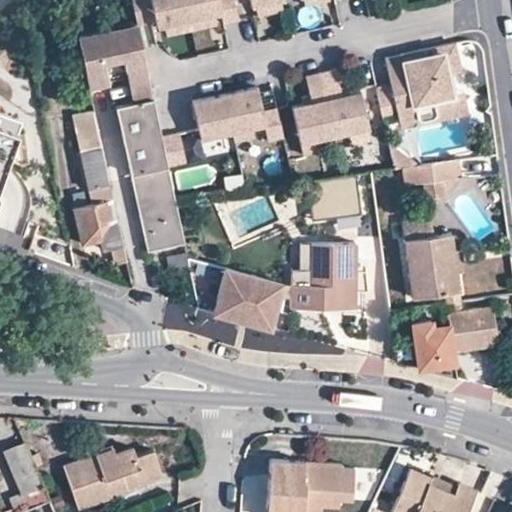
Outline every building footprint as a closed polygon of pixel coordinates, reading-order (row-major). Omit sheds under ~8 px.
[(0,0),(0,200),(25,132),(0,123),(0,0)] [(129,0),(135,22),(135,23),(153,20),(154,26),(162,24),(195,17),(211,14),(218,12),(221,22),(237,19),(233,2),(243,0),(247,0),(249,5),(265,1),(270,0),(129,0)] [(270,0),(265,1),(253,4),(255,14),(279,8),(277,0),(270,0)] [(213,24),(211,14),(195,17),(162,24),(164,34),(213,24)] [(135,22),(75,34),(85,77),(124,69),(144,64),(135,23),(135,22)] [(460,70),(454,42),(422,49),(423,56),(442,52),(447,73),(460,70)] [(423,56),(422,49),(403,53),(405,60),(423,56)] [(447,73),(442,52),(423,56),(405,60),(403,53),(385,57),(399,120),(416,117),(422,119),(433,117),(436,112),(433,98),(452,94),(447,73)] [(144,64),(124,69),(132,102),(151,98),(144,64)] [(342,94),(341,86),(336,67),(305,74),(309,93),(311,100),(302,102),(292,105),(299,141),(320,136),(349,130),(369,125),(362,89),(342,94)] [(387,91),(385,81),(376,83),(378,93),(387,91)] [(351,91),(350,84),(341,86),(342,94),(351,91)] [(261,110),(255,85),(191,99),(197,127),(198,137),(211,134),(234,129),(250,125),(262,123),(266,139),(282,136),(276,107),(261,110)] [(468,112),(464,91),(452,94),(433,98),(436,112),(433,117),(422,119),(416,117),(399,120),(400,127),(468,112)] [(311,100),(309,93),(300,95),(302,102),(311,100)] [(160,135),(151,98),(132,102),(115,106),(147,251),(183,243),(179,222),(173,195),(166,165),(160,136),(160,135)] [(72,115),(80,151),(100,147),(92,111),(72,115)] [(234,129),(211,134),(213,144),(252,135),(250,125),(234,129)] [(369,125),(349,130),(351,141),(372,137),(369,125)] [(184,161),(178,131),(165,134),(160,135),(160,136),(166,165),(184,161)] [(320,136),(299,141),(302,152),(323,148),(320,136)] [(80,151),(88,189),(108,184),(100,147),(80,151)] [(400,165),(402,184),(419,182),(440,180),(456,178),(454,157),(400,165)] [(440,180),(419,182),(421,198),(442,195),(440,180)] [(74,208),(81,243),(99,239),(101,248),(111,246),(114,260),(124,259),(108,184),(88,189),(91,204),(74,208)] [(400,236),(429,232),(427,214),(397,219),(400,236)] [(400,236),(405,273),(426,270),(428,290),(440,289),(455,287),(453,270),(449,246),(447,229),(429,232),(400,236)] [(287,281),(287,304),(352,304),(352,240),(308,239),(308,281),(296,281),(287,281)] [(297,239),(296,281),(308,281),(308,239),(297,239)] [(449,246),(453,270),(460,269),(457,246),(449,246)] [(187,255),(170,256),(170,273),(188,273),(187,255)] [(209,309),(254,320),(268,324),(277,286),(278,281),(220,266),(209,309)] [(405,273),(408,293),(428,290),(426,270),(405,273)] [(440,289),(442,298),(456,296),(455,287),(440,289)] [(456,296),(442,298),(443,309),(457,307),(456,296)] [(445,325),(448,347),(467,345),(466,338),(474,337),(475,344),(494,341),(489,303),(457,307),(443,309),(445,325)] [(448,347),(445,325),(428,327),(427,317),(408,319),(413,363),(451,372),(448,347)] [(5,449),(21,489),(40,482),(23,441),(5,449)] [(63,470),(80,511),(102,503),(98,492),(114,485),(118,494),(134,487),(128,472),(145,466),(151,480),(168,473),(158,448),(135,457),(131,447),(114,454),(112,449),(63,470)] [(268,459),(264,511),(301,511),(302,511),(311,511),(318,511),(320,501),(341,503),(341,497),(352,497),(353,467),(342,466),(342,463),(268,459)] [(128,472),(134,487),(151,480),(145,466),(128,472)] [(406,466),(388,509),(394,511),(463,511),(473,487),(454,479),(449,491),(424,481),(427,474),(406,466)] [(0,511),(7,511),(46,497),(40,482),(21,489),(0,497),(0,511)] [(98,492),(102,503),(119,496),(118,494),(114,485),(98,492)]
